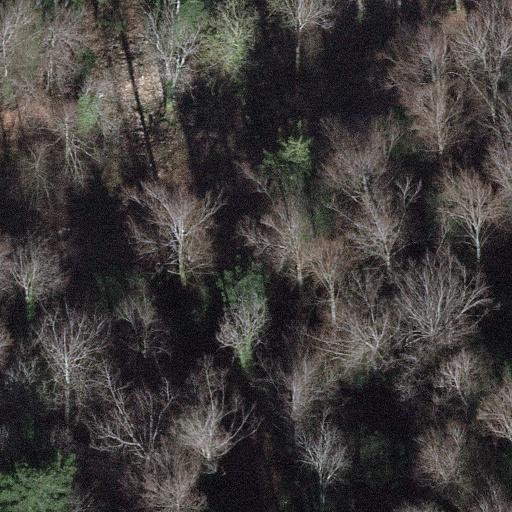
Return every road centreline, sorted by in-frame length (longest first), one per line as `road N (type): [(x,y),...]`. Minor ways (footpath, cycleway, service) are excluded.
road 1 (track): [(0,269),(66,256),(198,207),(511,16)]
road 2 (track): [(0,130),(111,100),(364,0)]
